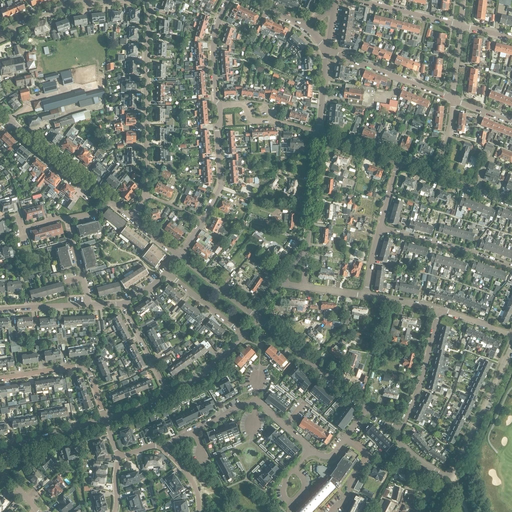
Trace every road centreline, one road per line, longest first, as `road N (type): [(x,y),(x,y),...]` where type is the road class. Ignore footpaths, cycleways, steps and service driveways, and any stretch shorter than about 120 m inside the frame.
road 1 (residential): [(143,194),(149,0)]
road 2 (residential): [(449,478),(511,344)]
road 3 (residential): [(110,200),(0,111)]
road 4 (residential): [(366,408),(257,318)]
road 5 (residential): [(379,228),(511,268)]
road 6 (residential): [(452,99),(326,50)]
road 7 (residential): [(101,407),(80,366),(0,378)]
road 8 (residential): [(438,309),(399,427)]
